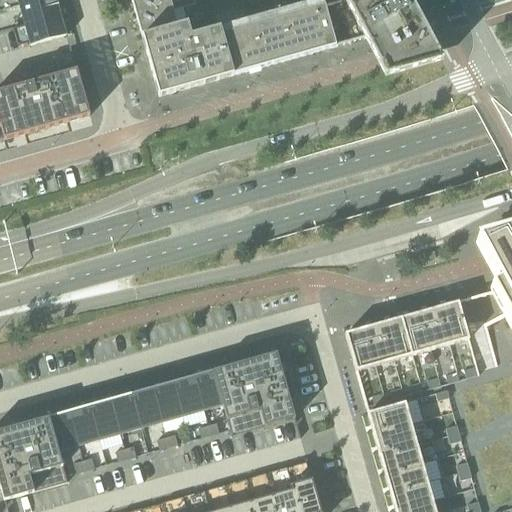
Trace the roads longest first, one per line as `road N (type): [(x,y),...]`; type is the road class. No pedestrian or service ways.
road 1 (primary): [(501,65),(384,110),(199,163),(0,251)]
road 2 (primary): [(0,299),(511,151)]
road 3 (primary): [(511,112),(142,222),(0,255)]
road 4 (residential): [(368,511),(313,317),(0,407)]
road 5 (primary): [(0,324),(267,266),(434,217),(511,207)]
road 6 (residential): [(83,0),(122,139),(0,173)]
